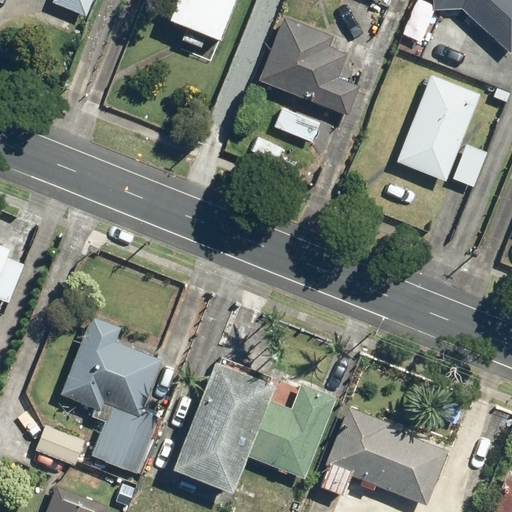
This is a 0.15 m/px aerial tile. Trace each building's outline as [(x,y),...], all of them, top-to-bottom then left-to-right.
[(51,0),(47,11),(81,24),(90,0),(51,0)] [(215,48),(234,0),(169,0),(160,22),(178,30),(174,41),(202,53),(206,44),(215,48)] [(511,0),(429,0),(427,14),(459,13),(506,57),(511,50),(511,0)] [(332,36),(281,16),(253,86),(342,122),(356,86),(336,78),(345,56),(327,49),(332,36)] [(477,93),(427,75),(393,167),(442,185),(477,93)] [(319,121),(278,107),(271,130),(311,143),(319,121)] [(283,148),(253,136),(246,154),(276,166),(283,148)] [(488,150),(465,142),(452,181),(474,189),(488,150)] [(0,247),(0,303),(6,306),(22,265),(4,258),(7,250),(0,247)] [(31,454),(71,469),(74,462),(128,482),(131,477),(137,479),(160,416),(140,409),(159,358),(115,342),(120,328),(89,317),(58,400),(91,412),(89,419),(105,424),(96,448),(41,428),(31,454)] [(241,459),(264,401),(271,384),(212,361),(167,474),(225,498),(241,459)] [(264,401),(241,459),(301,483),(336,396),(302,383),(291,411),(264,401)] [(383,425),(344,411),(315,490),(339,500),(347,480),(356,483),(353,489),(370,495),(374,486),(427,506),(446,453),(381,429),(383,425)] [(511,511),(511,471),(504,469),(488,511),(511,511)] [(100,511),(103,506),(52,486),(42,511),(100,511)]
